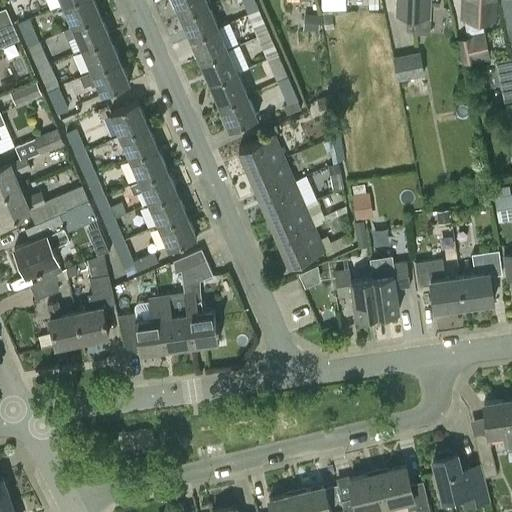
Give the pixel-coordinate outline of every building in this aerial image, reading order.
[(72,0),(64,4),(74,26),(101,15),(94,0),(72,0)] [(208,4),(206,0),(174,0),(181,16),(208,4)] [(429,16),(429,0),(397,0),(397,14),(429,16)] [(494,19),(495,0),(465,0),(464,18),(494,19)] [(218,27),(208,4),(181,16),(191,38),(218,27)] [(0,9),(0,27),(13,22),(6,6),(0,9)] [(253,26),(265,21),(259,9),(247,14),(253,26)] [(101,15),(74,26),(83,49),(110,37),(101,15)] [(13,22),(0,27),(0,46),(20,38),(13,22)] [(191,38),(200,61),(228,49),(218,27),(191,38)] [(41,40),(37,32),(35,28),(23,33),(29,45),(41,40)] [(263,49),(274,44),(269,31),(257,36),(263,49)] [(463,61),(489,55),(484,32),(458,37),(463,61)] [(110,37),(83,49),(93,71),(120,60),(110,37)] [(237,72),(228,49),(200,61),(210,83),(237,72)] [(39,68),(51,63),(45,50),(33,55),(39,68)] [(420,50),(393,56),(398,79),(425,74),(420,50)] [(272,72),(284,66),(279,54),(267,59),(272,72)] [(120,60),(93,71),(81,76),(85,85),(92,84),(93,85),(98,83),(103,94),(130,83),(120,60)] [(60,85),(60,84),(55,72),(43,77),(49,90),(60,85)] [(210,83),(220,106),(247,94),(237,72),(210,83)] [(294,89),(288,77),(277,82),(282,94),(294,89)] [(43,93),(37,81),(11,92),(17,105),(43,93)] [(52,99),(58,112),(70,107),(64,94),(52,99)] [(257,117),(247,94),(220,106),(230,129),(257,117)] [(120,135),(147,123),(138,101),(110,112),(120,135)] [(157,146),(147,123),(120,135),(129,158),(157,146)] [(65,143),(59,127),(34,137),(41,153),(65,143)] [(248,172),(284,156),(274,133),(238,148),(248,172)] [(75,154),(87,149),(82,136),(70,141),(75,154)] [(167,169),(157,146),(129,158),(139,181),(167,169)] [(0,166),(0,194),(20,186),(15,175),(32,168),(26,155),(0,166)] [(248,172),(258,195),(294,179),(284,156),(248,172)] [(97,172),(91,159),(80,164),(85,177),(97,172)] [(177,192),(167,169),(139,181),(130,184),(135,193),(143,190),(149,204),(177,192)] [(305,203),(294,179),(258,195),(269,218),(305,203)] [(95,200),(107,195),(101,182),(89,187),(95,200)] [(66,209),(89,200),(82,185),(60,195),(66,209)] [(25,199),(20,186),(0,194),(0,214),(3,222),(47,203),(42,191),(25,199)] [(494,219),(511,215),(511,190),(490,194),(494,219)] [(367,191),(351,192),(352,216),(368,215),(367,191)] [(186,215),(177,192),(149,204),(159,226),(186,215)] [(37,270),(41,279),(56,273),(62,270),(58,261),(53,247),(71,239),(67,230),(96,218),(89,200),(66,209),(59,212),(60,215),(37,225),(41,237),(15,248),(26,275),(37,270)] [(305,203),(269,218),(279,242),(315,226),(305,203)] [(117,217),(116,216),(111,205),(99,210),(105,222),(117,217)] [(196,237),(186,215),(159,226),(168,249),(196,237)] [(104,253),(110,250),(100,226),(87,231),(98,255),(104,253)] [(315,226),(279,242),(289,265),(325,249),(315,226)] [(127,240),(121,227),(109,233),(115,245),(127,240)] [(181,269),(181,270),(207,259),(201,247),(173,259),(174,271),(181,269)] [(131,250),(119,255),(124,266),(136,261),(135,258),(131,250)] [(477,273),(461,276),(465,307),(495,302),(491,277),(503,275),(499,251),(474,255),(477,273)] [(207,259),(181,270),(182,286),(213,273),(207,259)] [(465,307),(461,276),(446,278),(444,259),(416,263),(420,287),(432,285),(436,311),(465,307)] [(393,275),(372,279),(378,320),(387,318),(387,314),(399,312),(395,290),(409,288),(405,262),(391,264),(393,275)] [(378,320),(372,279),(351,282),(349,271),(334,274),(338,298),(351,296),(355,319),(366,317),(367,321),(378,320)] [(56,273),(41,279),(29,283),(36,298),(59,289),(56,273)] [(95,307),(76,311),(82,339),(110,333),(103,305),(115,302),(108,273),(89,277),(95,307)] [(188,312),(193,343),(219,340),(214,307),(199,309),(197,291),(184,293),(187,311),(187,312),(188,312)] [(166,347),(193,343),(188,312),(187,312),(187,311),(173,313),(170,294),(159,296),(166,347)] [(133,305),(134,306),(134,311),(118,313),(125,349),(138,347),(139,351),(166,347),(159,296),(149,297),(149,299),(138,300),(136,300),(135,301),(135,302),(134,303),(134,304),(133,305)] [(82,339),(76,311),(61,314),(58,302),(46,304),(55,345),(82,339)] [(511,446),(511,402),(511,401),(485,405),(489,437),(502,435),(504,447),(511,446)] [(478,447),(482,465),(485,476),(497,473),(490,444),(478,447)] [(478,503),(491,499),(485,476),(482,465),(464,470),(460,454),(456,455),(455,452),(451,451),(442,453),(439,456),(440,459),(435,460),(446,501),(464,497),(467,505),(468,508),(470,510),(474,510),(477,508),(478,505),(478,503)] [(407,466),(380,472),(388,506),(406,501),(408,509),(415,508),(415,511),(429,511),(423,480),(411,482),(407,466)] [(388,506),(380,472),(351,479),(354,495),(342,498),(345,511),(387,511),(386,506),(388,506)] [(0,505),(12,501),(3,475),(0,475),(0,505)] [(296,492),(301,511),(345,511),(342,498),(342,495),(328,498),(324,485),(296,492)] [(301,511),(296,492),(270,498),(272,511),(301,511)] [(0,511),(15,511),(12,501),(0,505),(0,511)]
